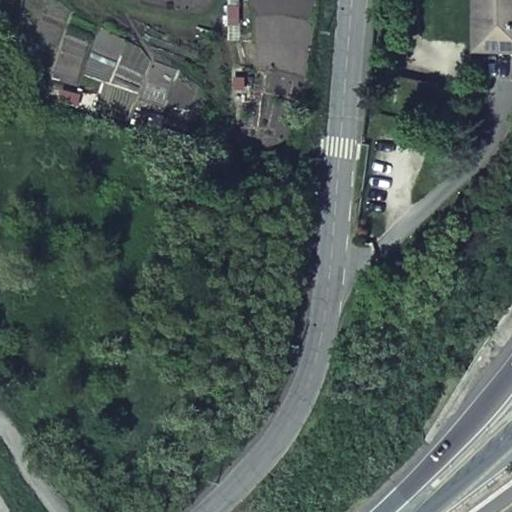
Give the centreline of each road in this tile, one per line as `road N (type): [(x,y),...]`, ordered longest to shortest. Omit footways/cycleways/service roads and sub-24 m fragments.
road 1 (residential): [(210,511),(281,436),(315,362),(352,0)]
road 2 (motorway): [(511,376),(382,511)]
